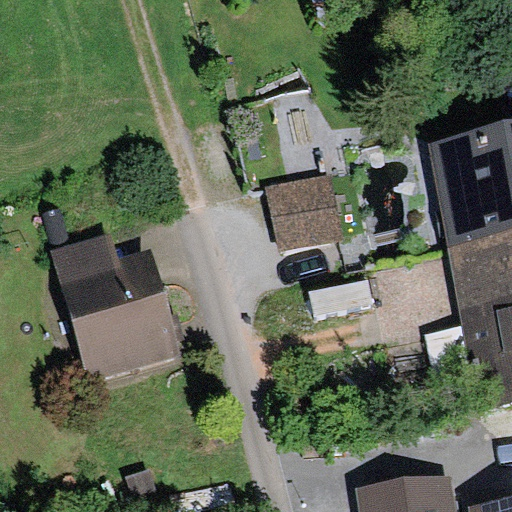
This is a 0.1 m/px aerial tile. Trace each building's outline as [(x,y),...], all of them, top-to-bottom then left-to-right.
[(511,136),(430,152),(444,229),(466,348),(479,418),(511,411),(511,136)] [(353,175),(270,193),(283,252),(365,235),(353,175)] [(384,200),(393,244),(427,237),(418,193),(384,200)] [(112,245),(55,261),(93,391),(178,366),(169,336),(148,262),(119,270),(112,245)] [(456,511),(452,483),(356,498),(358,511),(456,511)]
